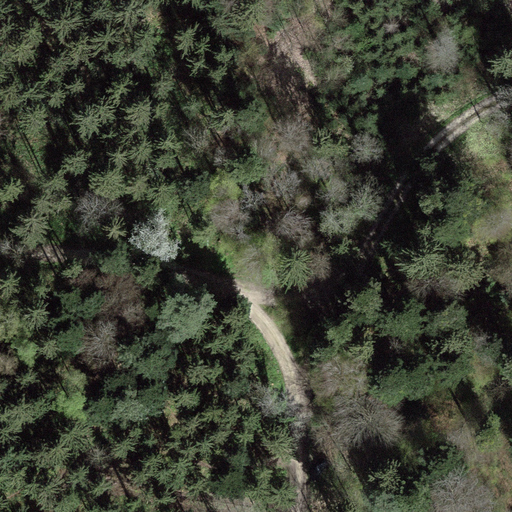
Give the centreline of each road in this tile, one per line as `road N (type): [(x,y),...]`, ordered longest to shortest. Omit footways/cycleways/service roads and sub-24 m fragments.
road 1 (track): [(359,265),(406,176),(453,123),(511,89)]
road 2 (track): [(0,249),(224,284)]
road 3 (track): [(359,265),(301,395)]
road 4 (track): [(224,284),(304,289),(359,265)]
road 5 (track): [(224,284),(264,325),(301,395)]
